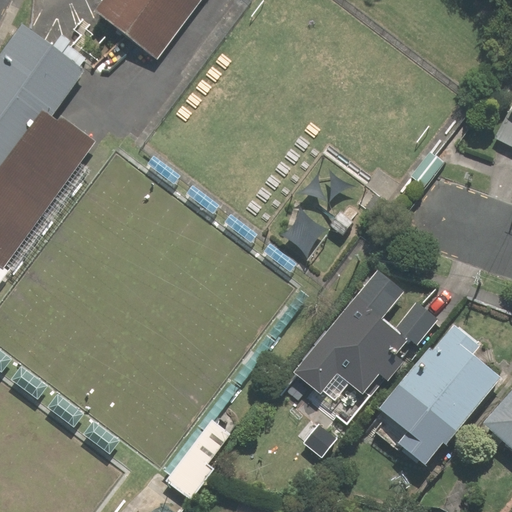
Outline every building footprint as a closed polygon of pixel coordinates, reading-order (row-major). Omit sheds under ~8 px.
[(84,0),(83,1),(147,48),(182,0),(84,0)] [(27,29),(0,65),(0,294),(14,276),(7,270),(99,145),(64,120),(61,124),(56,120),(89,75),(27,29)] [(511,109),(496,140),(511,147),(511,109)] [(359,293),(293,373),(320,395),(338,373),(362,394),(379,374),(387,381),(403,361),(395,354),(406,341),(381,319),(384,314),(359,293)] [(427,458),(444,437),(447,440),(500,376),(471,352),(478,343),(453,323),(432,348),(428,345),(382,402),(410,426),(401,437),(427,458)] [(511,390),(482,424),(511,450),(511,390)] [(211,420),(164,481),(188,499),(216,464),(211,460),(231,434),(211,420)] [(455,511),(467,511),(474,488),(455,482),(447,510),(455,511)]
